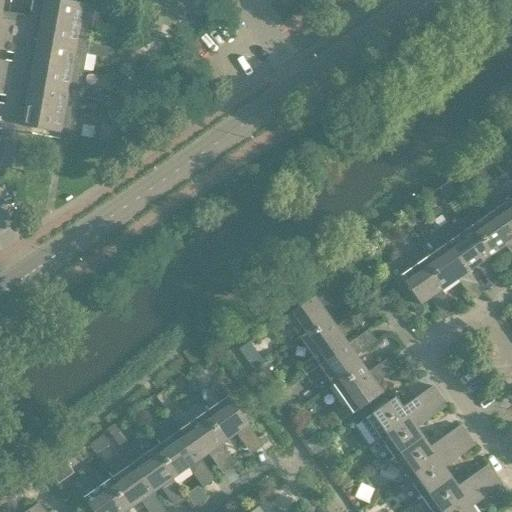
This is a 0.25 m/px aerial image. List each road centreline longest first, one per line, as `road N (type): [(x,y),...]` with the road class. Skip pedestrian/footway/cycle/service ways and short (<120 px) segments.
road 1 (tertiary): [(29,273),(307,79)]
road 2 (residential): [(511,474),(422,345),(480,306),(511,350)]
road 3 (tertiary): [(307,79),(421,0)]
